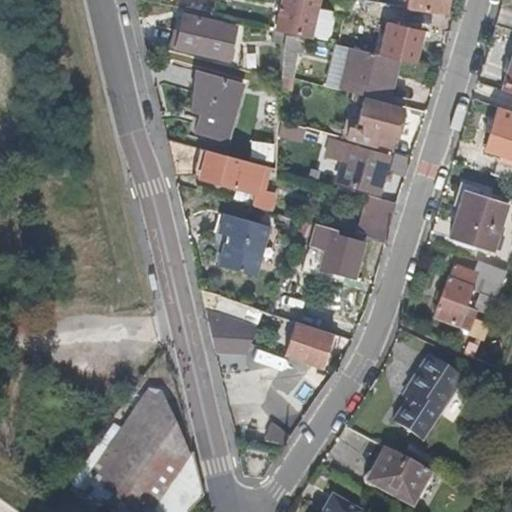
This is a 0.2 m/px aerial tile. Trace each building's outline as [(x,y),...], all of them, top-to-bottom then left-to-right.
[(281,0),(274,33),(309,40),(318,0),(281,0)] [(443,13),(445,0),(408,0),(408,7),(443,13)] [(219,23),(184,15),(176,47),(229,60),(234,41),(217,36),(219,23)] [(426,33),(388,23),(379,56),(395,60),(418,64),(426,33)] [(297,53),(300,39),(277,34),(277,48),(292,52),(297,53)] [(276,76),(290,79),(292,52),(277,48),(276,76)] [(386,103),(395,60),(379,56),(347,49),(337,91),(386,103)] [(511,60),(503,91),(511,93),(511,60)] [(240,86),(200,74),(191,111),(200,113),(195,133),(226,141),(240,86)] [(344,139),(389,153),(400,109),(361,100),(353,131),(347,129),(344,139)] [(245,161),(260,165),(264,148),(246,144),(255,112),(238,107),(226,152),(234,155),(234,158),(245,161)] [(511,122),(495,116),(483,154),(511,164),(511,161),(511,122)] [(258,187),(264,166),(260,165),(245,161),(242,167),(198,155),(197,148),(165,140),(173,177),(192,176),(255,194),(251,208),(272,213),(276,197),(265,193),(266,188),(258,187)] [(379,191),(380,183),(388,157),(363,149),(357,152),(349,183),(379,191)] [(489,197),(492,189),(463,179),(460,187),(489,197)] [(398,202),(401,189),(380,183),(379,191),(377,196),(398,202)] [(501,204),(462,191),(449,239),(487,252),(501,204)] [(385,244),(398,202),(377,196),(367,194),(356,236),(385,244)] [(266,228),(218,214),(213,232),(227,236),(219,267),(254,277),(266,228)] [(339,237),(339,232),(317,226),(312,247),(320,251),(316,268),(350,279),(361,244),(355,242),(356,239),(352,238),(351,241),(339,237)] [(472,289),(495,296),(503,274),(474,262),(469,272),(448,266),(435,322),(470,332),(474,312),(466,310),(472,289)] [(299,299),(307,279),(288,272),(280,292),(299,299)] [(201,296),(253,317),(259,302),(216,285),(212,296),(200,291),(201,296)] [(206,316),(246,333),(253,317),(201,296),(206,316)] [(281,322),(285,312),(272,307),(269,316),(281,322)] [(206,316),(211,337),(241,348),(246,333),(206,316)] [(319,366),(332,332),(296,317),(283,350),(319,366)] [(461,383),(428,360),(406,391),(412,395),(394,423),(421,441),(461,383)] [(112,511),(150,511),(192,454),(179,399),(165,390),(150,390),(120,432),(108,426),(84,461),(94,468),(80,489),(112,511)] [(263,442),(279,445),(283,428),(267,424),(263,442)] [(409,509),(430,473),(420,468),(383,448),(365,484),(409,509)] [(186,511),(202,496),(192,454),(150,511),(186,511)] [(359,511),(333,497),(324,511),(359,511)]
